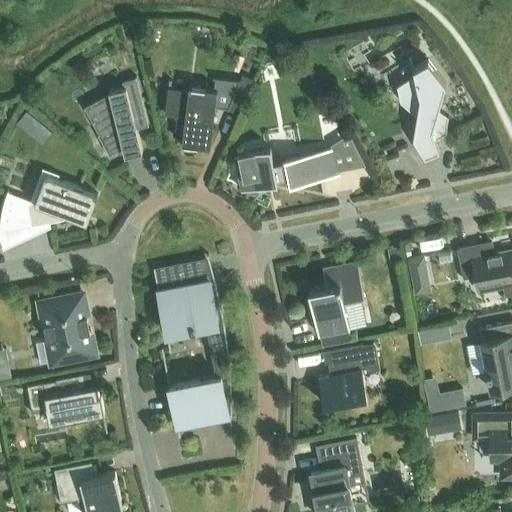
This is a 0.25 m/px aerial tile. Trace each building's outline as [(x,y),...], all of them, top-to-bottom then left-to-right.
[(446,133),(448,115),(438,108),(446,82),(428,58),(413,66),(414,72),(397,83),(400,99),(416,114),(413,137),(425,157),(439,150),(435,139),(446,133)] [(148,125),(136,76),(135,76),(135,78),(123,81),(125,86),(109,90),(109,94),(83,108),(109,154),(122,147),(124,155),(142,150),(136,128),(148,125)] [(228,109),(240,80),(212,76),(211,87),(189,85),(188,91),(167,88),(164,113),(176,115),(174,129),(183,130),(181,142),(210,146),(215,107),(227,108),(228,109)] [(273,162),(270,146),(236,153),(241,174),(236,185),(257,194),(261,185),(277,182),(277,179),(288,176),(290,183),(337,173),(332,147),(284,156),(285,159),(273,162)] [(0,221),(0,224),(0,226),(32,220),(33,224),(50,221),(72,216),(86,222),(97,193),(41,172),(30,200),(8,191),(9,190),(8,189),(5,195),(3,201),(2,208),(1,214),(0,221)] [(471,245),(457,247),(463,279),(464,279),(464,275),(477,273),(480,289),(504,284),(505,293),(511,293),(511,248),(473,256),(471,245)] [(153,267),(167,333),(206,326),(215,374),(169,382),(179,434),(180,434),(178,424),(230,414),(230,425),(231,425),(231,408),(231,391),(230,374),(229,357),(227,340),(224,323),(221,306),(218,290),(214,273),(209,257),(208,253),(207,254),(207,256),(153,267)] [(414,292),(430,289),(423,254),(408,257),(414,292)] [(344,298),(365,294),(358,261),(328,267),(331,284),(309,288),(318,334),(349,327),(344,298)] [(95,353),(83,292),(39,301),(47,338),(36,341),(40,362),(51,360),(51,361),(95,353)] [(430,336),(485,324),(483,313),(428,326),(430,336)] [(511,320),(479,327),(487,370),(487,371),(488,377),(489,376),(491,390),(511,385),(511,320)] [(363,373),(380,370),(374,340),(318,350),(318,352),(326,350),(330,373),(318,375),(323,403),(348,398),(349,405),(368,401),(363,373)] [(49,422),(104,412),(101,393),(100,394),(98,384),(87,386),(85,372),(55,378),(56,382),(44,384),(43,381),(26,384),(32,413),(33,413),(33,410),(47,411),(49,422)] [(440,392),(437,376),(423,379),(427,395),(430,411),(465,404),(462,388),(440,392)] [(458,409),(445,412),(449,430),(462,428),(458,409)] [(511,412),(505,413),(473,413),(474,437),(491,437),(491,442),(487,445),(487,452),(491,454),(491,460),(501,459),(501,476),(511,476),(511,412)] [(354,511),(347,474),(362,471),(356,437),(324,443),(328,467),(311,470),(318,511),(354,511)] [(86,511),(123,511),(115,471),(94,475),(91,461),(54,468),(60,501),(84,496),(86,511)]
